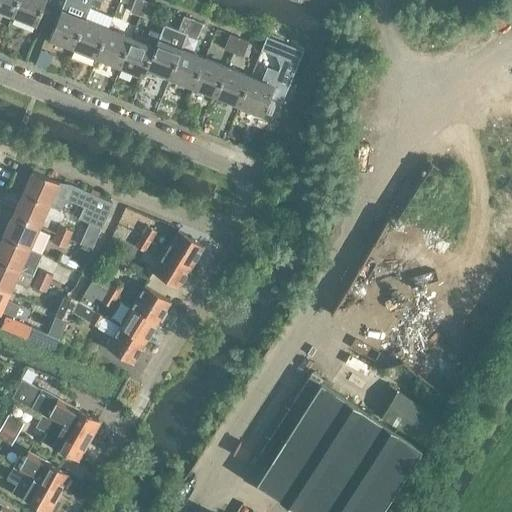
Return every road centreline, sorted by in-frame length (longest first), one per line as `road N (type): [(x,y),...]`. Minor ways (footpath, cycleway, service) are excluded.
road 1 (residential): [(234,235),(255,173),(0,73)]
road 2 (residential): [(79,511),(234,235)]
road 3 (residential): [(5,145),(234,235)]
